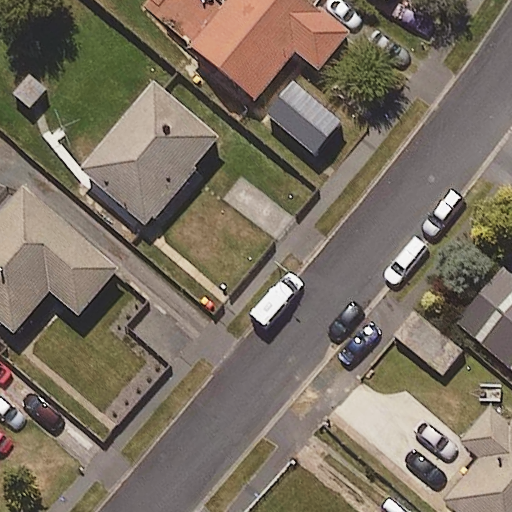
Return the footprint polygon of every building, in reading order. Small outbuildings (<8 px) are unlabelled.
[(357,36),(311,0),(236,0),(196,50),(262,102),(301,53),(327,74),(357,36)] [(227,141),(159,86),(88,172),(156,228),(227,141)] [(125,272),(32,190),(0,226),(0,319),(19,336),(56,294),(84,318),(125,272)] [(511,272),(511,271),(462,327),(511,371),(511,272)] [(488,395),(470,378),(438,412),(456,429),(488,395)] [(511,511),(511,415),(501,406),(472,441),(487,453),(446,504),(456,511),(511,511)]
